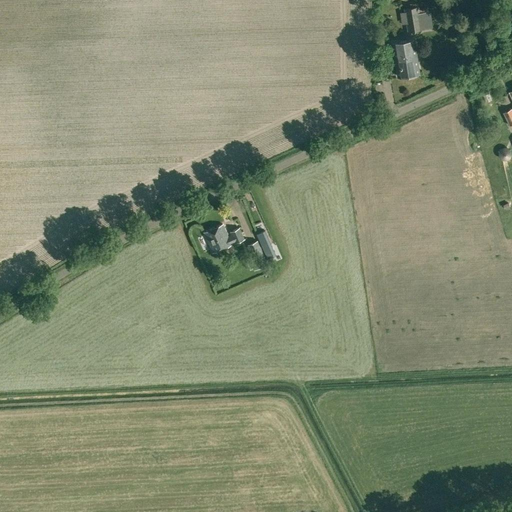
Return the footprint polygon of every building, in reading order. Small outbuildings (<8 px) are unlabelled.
[(419,5),(404,7),(407,32),(423,29),(432,27),(430,10),(420,11),(419,5)] [(392,42),(398,76),(419,73),(414,39),(392,42)] [(504,159),(505,159),(506,159),(507,159),(508,159),(509,158),(510,157),(510,156),(511,155),(511,154),(510,152),(510,151),(510,150),(509,149),(508,149),(507,148),(505,148),(504,148),(503,148),(502,149),(501,150),(500,151),(499,152),(499,153),(499,154),(499,155),(500,156),(500,157),(501,158),(503,159),(504,159)] [(233,238),(231,235),(228,236),(223,224),(204,232),(213,252),(235,243),(233,238)] [(230,232),(231,235),(233,238),(235,243),(245,239),(240,227),(230,232)] [(273,243),(267,229),(259,233),(269,255),(276,252),(273,244),(273,243)] [(268,264),(258,240),(248,245),(254,259),(258,268),(268,264)]
